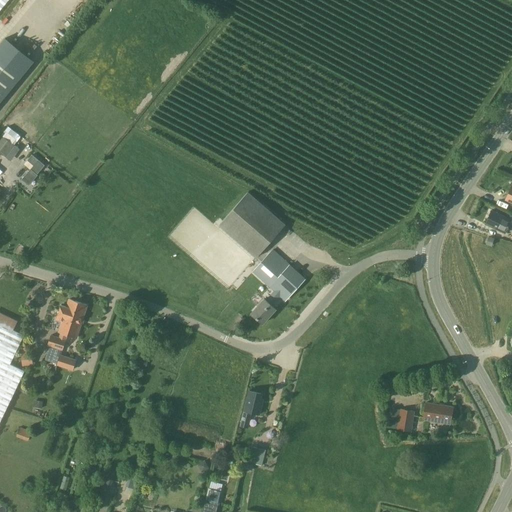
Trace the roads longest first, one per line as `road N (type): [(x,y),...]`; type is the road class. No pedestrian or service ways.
road 1 (unclassified): [(433,257),(384,256),(357,267),(294,335),(263,349),(0,260)]
road 2 (secondary): [(507,424),(441,306),(433,257)]
road 3 (secondary): [(433,257),(443,223),(511,120)]
